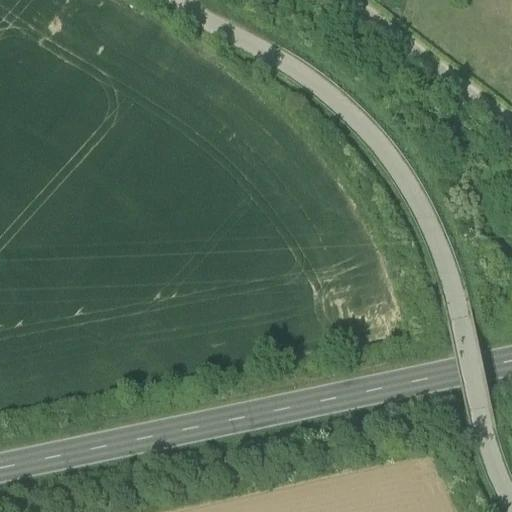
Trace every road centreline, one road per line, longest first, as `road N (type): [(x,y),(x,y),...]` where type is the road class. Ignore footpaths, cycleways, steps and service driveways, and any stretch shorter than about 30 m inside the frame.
road 1 (unclassified): [(178,0),(332,102),(396,176),(440,260),(491,454),(511,496)]
road 2 (secondary): [(511,360),(0,470)]
